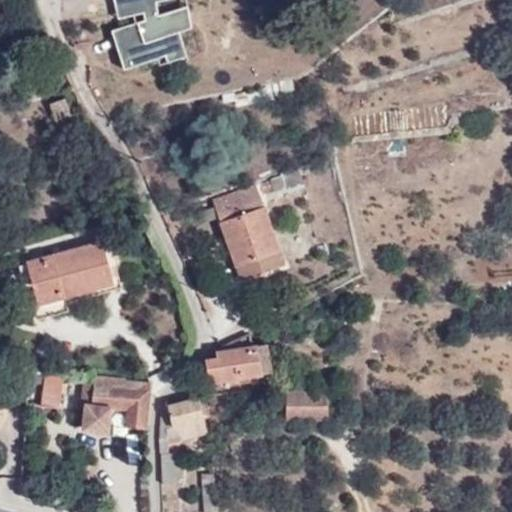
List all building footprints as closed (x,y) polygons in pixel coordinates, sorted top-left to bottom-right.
[(114,0),(116,8),(142,3),(144,12),(158,9),(157,0),(156,0),(114,0)] [(142,3),(116,8),(118,16),(143,11),(142,3)] [(188,4),(164,11),(164,13),(172,10),(177,30),(178,29),(191,27),(188,4)] [(158,9),(144,12),(144,18),(111,28),(123,67),(158,56),(157,53),(183,45),(178,29),(177,30),(172,10),(164,13),(164,11),(159,13),(158,9)] [(183,45),(163,51),(166,61),(186,55),(183,45)] [(72,115),(65,98),(51,102),(56,117),(57,121),(72,115)] [(22,126),(56,117),(51,102),(18,113),(22,126)] [(214,199),(237,262),(259,255),(264,271),(284,264),(255,185),(214,199)] [(114,281),(104,241),(28,261),(40,302),(114,281)] [(259,255),(237,262),(243,278),(264,271),(259,255)] [(238,347),(242,377),(271,371),(267,345),(252,346),(251,332),(218,348),(238,347)] [(217,354),(207,354),(210,382),(242,377),(238,347),(218,348),(217,354)] [(71,374),(48,371),(43,405),(69,408),(71,374)] [(27,399),(29,374),(2,372),(1,387),(11,388),(11,398),(27,399)] [(151,381),(113,378),(113,383),(98,381),(95,404),(88,403),(88,405),(85,428),(110,431),(113,406),(130,408),(129,424),(148,426),(151,381)] [(95,404),(98,381),(86,380),(84,405),(88,405),(88,403),(95,404)] [(328,418),(329,391),(289,391),(289,418),(328,418)] [(206,394),(171,403),(176,426),(179,425),(205,419),(208,419),(206,394)] [(171,403),(166,404),(161,415),(161,439),(170,439),(169,427),(176,426),(171,403)] [(207,431),(205,419),(179,425),(182,437),(207,431)] [(170,439),(161,439),(162,453),(170,452),(170,439)] [(170,452),(162,453),(163,483),(180,483),(177,452),(170,452)] [(206,511),(218,511),(214,472),(203,474),(206,511)]
